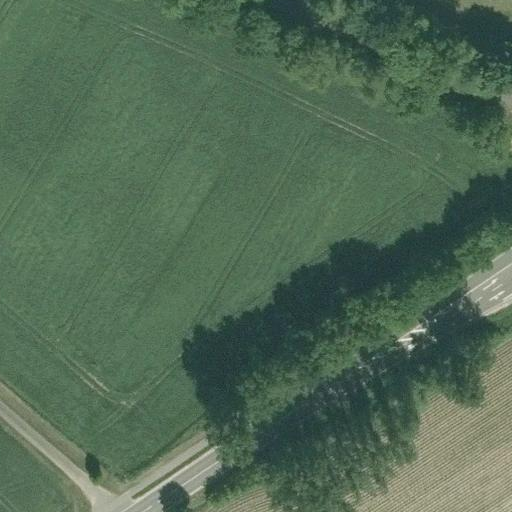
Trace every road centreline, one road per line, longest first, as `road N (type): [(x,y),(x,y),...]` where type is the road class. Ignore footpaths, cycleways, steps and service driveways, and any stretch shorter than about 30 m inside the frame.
road 1 (secondary): [(146,511),(511,264)]
road 2 (unclassified): [(511,94),(299,0)]
